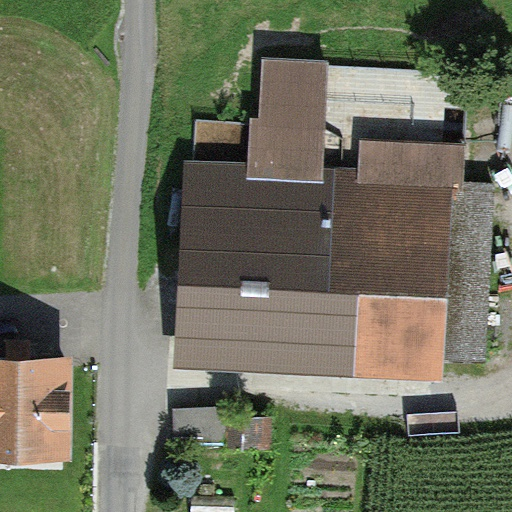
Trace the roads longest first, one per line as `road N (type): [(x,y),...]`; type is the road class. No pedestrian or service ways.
road 1 (unclassified): [(122,511),(121,312),(143,0)]
road 2 (track): [(123,383),(395,401),(503,402),(511,394)]
road 3 (track): [(0,291),(121,312)]
